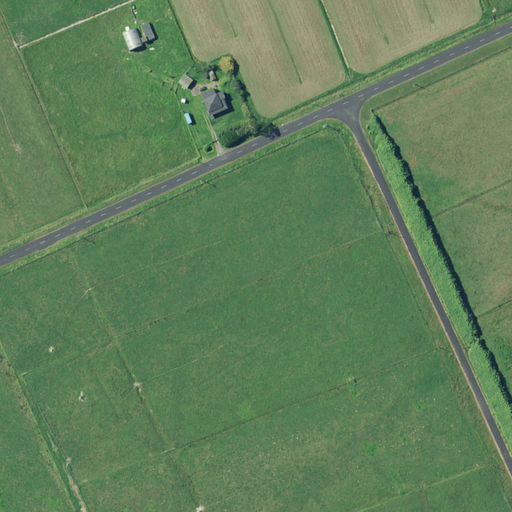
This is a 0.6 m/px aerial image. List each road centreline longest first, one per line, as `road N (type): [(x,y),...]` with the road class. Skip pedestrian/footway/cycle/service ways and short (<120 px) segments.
road 1 (residential): [(345,102),(511,464)]
road 2 (tertiary): [(345,102),(0,260)]
road 3 (tertiary): [(511,26),(345,102)]
